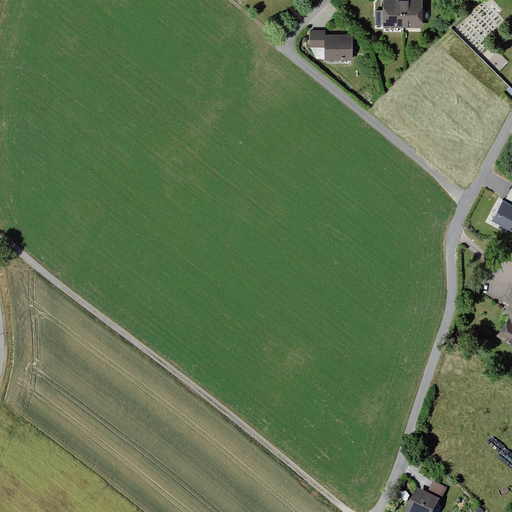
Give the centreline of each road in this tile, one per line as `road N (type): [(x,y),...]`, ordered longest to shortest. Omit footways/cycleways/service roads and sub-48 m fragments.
road 1 (track): [(347,511),(0,239)]
road 2 (residential): [(379,511),(446,315),(452,235),(467,200)]
road 3 (residential): [(326,0),(287,50),(467,200)]
